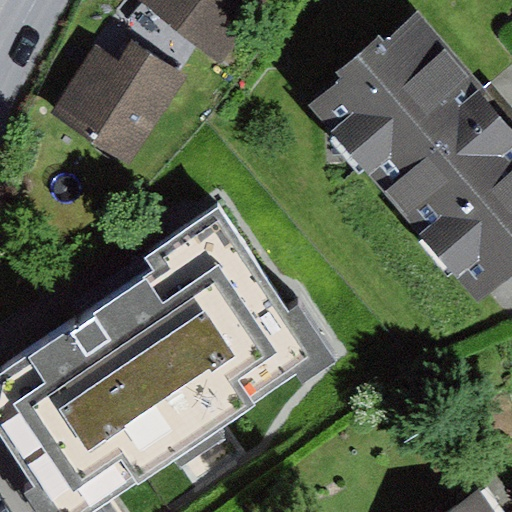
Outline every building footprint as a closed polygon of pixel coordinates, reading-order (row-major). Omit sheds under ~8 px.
[(237,0),(138,0),(131,11),(218,71),(248,28),(228,14),(237,0)] [(419,15),(303,115),(369,191),(392,171),(404,186),(386,202),(406,224),(426,207),(446,230),(428,246),(484,310),(511,287),(511,288),(511,121),(503,112),(419,15)] [(116,61),(102,52),(60,119),(132,164),(185,80),(127,43),(116,61)] [(158,282),(0,387),(0,440),(48,511),(95,511),(315,365),(218,221),(148,268),(158,282)] [(489,511),(479,496),(455,511),(489,511)]
